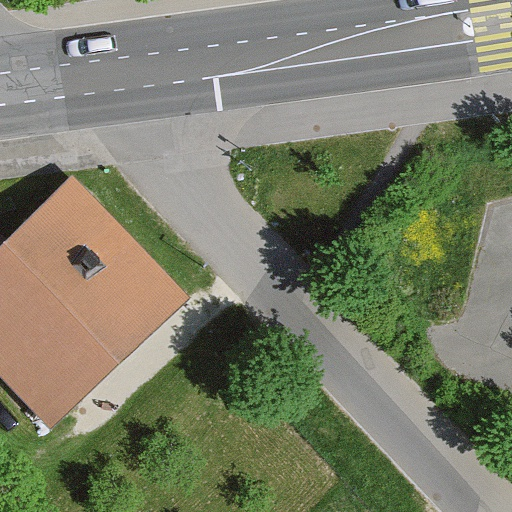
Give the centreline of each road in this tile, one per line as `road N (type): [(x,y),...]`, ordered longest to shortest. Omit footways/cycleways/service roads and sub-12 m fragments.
road 1 (unclassified): [(79,76),(483,511)]
road 2 (secondary): [(511,17),(79,76)]
